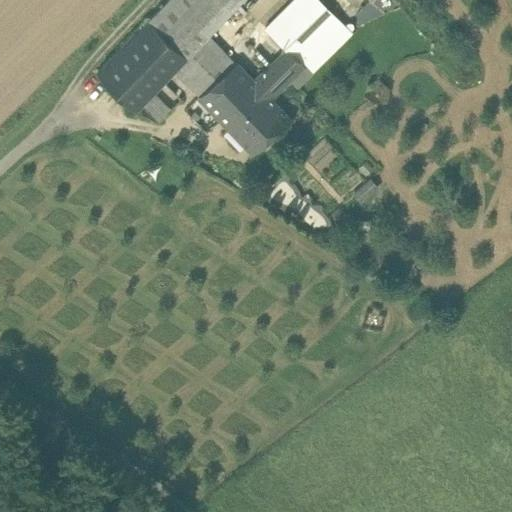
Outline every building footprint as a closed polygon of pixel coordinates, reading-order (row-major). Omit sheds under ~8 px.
[(167,0),(97,73),(136,110),(141,104),(164,81),(164,80),(175,69),(208,34),(240,0),(167,0)] [(286,48),(304,65),(345,24),(321,0),(292,0),(266,27),(286,48)] [(200,95),(236,62),(208,34),(175,69),(192,87),(199,95),(200,95)] [(254,80),(265,93),(270,98),(304,65),(286,48),(254,80)] [(265,93),(254,80),(236,62),(200,95),(230,125),(265,93)] [(192,87),(175,69),(164,80),(182,98),(192,87)] [(164,81),(141,104),(159,121),(182,98),(164,80),(164,81)] [(265,93),(230,125),(253,150),(289,118),(270,98),(265,93)] [(292,177),(270,191),(280,208),(302,194),(292,177)] [(369,179),(353,195),(362,205),(379,190),(369,179)]
